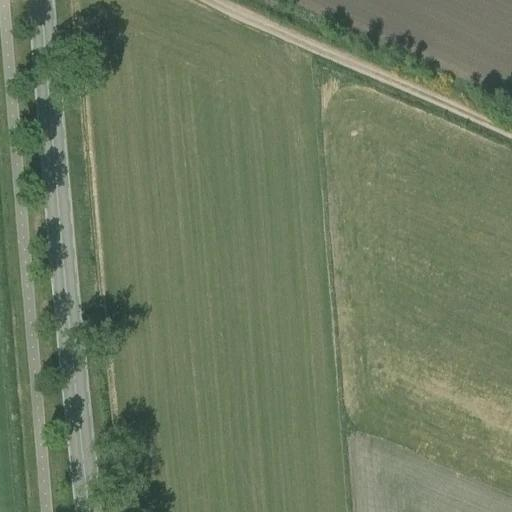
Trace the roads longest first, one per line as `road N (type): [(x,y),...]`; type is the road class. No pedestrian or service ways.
road 1 (secondary): [(90,511),(39,0)]
road 2 (track): [(511,129),(213,0)]
